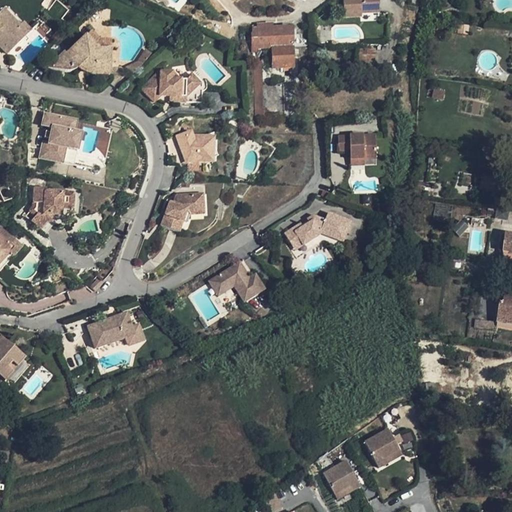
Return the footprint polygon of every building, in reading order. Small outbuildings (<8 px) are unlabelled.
[(342,0),(343,18),(361,18),(361,14),(379,14),(378,0),(342,0)] [(8,8),(4,11),(19,26),(23,23),(8,8)] [(0,47),(7,55),(27,35),(3,10),(0,12),(0,47)] [(19,26),(27,35),(31,31),(23,23),(19,26)] [(255,48),(271,48),(292,47),(291,28),(271,29),(271,25),(257,25),(257,29),(252,29),(252,35),(251,35),(252,52),(255,52),(255,48)] [(90,33),(85,37),(98,51),(99,41),(90,33)] [(64,53),(47,69),(68,72),(71,72),(74,71),(77,69),(84,73),(91,75),(109,76),(110,51),(98,51),(85,37),(66,55),(64,53)] [(98,51),(110,51),(110,42),(99,41),(98,51)] [(292,47),(271,48),(272,69),(292,68),(292,47)] [(359,49),(358,65),(373,65),(374,49),(359,49)] [(136,63),(142,66),(150,55),(144,50),(136,63)] [(125,68),(132,75),(142,66),(136,63),(125,68)] [(172,72),(159,72),(141,89),(154,102),(159,97),(159,96),(170,97),(185,97),(185,103),(202,104),(202,88),(191,75),(186,80),(172,80),(172,72)] [(264,119),(284,118),(283,83),(262,84),(264,119)] [(444,93),(434,90),(432,98),(443,101),(444,93)] [(74,132),(76,122),(44,115),(42,126),(52,128),(51,133),(50,139),(48,144),(43,143),(40,158),(62,163),(65,148),(70,149),(74,132)] [(74,132),(70,149),(77,151),(81,134),(74,132)] [(191,132),(175,137),(185,165),(193,162),(212,164),(214,138),(192,137),(191,132)] [(376,156),(376,137),(338,138),(339,152),(350,152),(351,160),(364,160),(364,156),(376,156)] [(494,192),(496,178),(485,177),(483,190),(494,192)] [(32,223),(40,230),(48,221),(50,221),(52,221),(53,220),(53,215),(60,216),(61,208),(72,209),(73,193),(46,191),(46,188),(34,187),(33,207),(31,209),(38,215),(32,223)] [(161,226),(178,233),(187,209),(203,208),(202,195),(177,196),(173,205),(169,203),(161,226)] [(425,221),(427,211),(420,210),(418,219),(425,221)] [(301,224),(284,234),(295,251),(322,235),(344,243),(352,223),(328,214),(325,221),(313,216),(314,222),(309,224),(303,228),(301,224)] [(12,239),(0,228),(0,270),(13,256),(4,248),(12,239)] [(511,235),(505,235),(501,273),(511,274),(511,235)] [(21,247),(12,239),(4,248),(13,256),(21,247)] [(218,275),(227,291),(237,286),(246,301),(267,289),(259,274),(252,277),(243,262),(218,275)] [(227,291),(218,275),(212,279),(221,295),(227,291)] [(90,287),(95,291),(102,283),(97,279),(90,287)] [(511,294),(504,293),(503,304),(499,303),(497,317),(511,319),(511,294)] [(126,314),(87,327),(95,349),(134,335),(126,314)] [(474,329),(495,331),(496,323),(475,320),(474,329)] [(131,328),(134,335),(126,338),(129,346),(144,340),(139,325),(131,328)] [(0,338),(0,378),(4,382),(25,358),(1,337),(0,338)] [(434,383),(426,384),(427,396),(435,396),(434,383)] [(388,431),(365,444),(379,469),(387,465),(385,460),(400,452),(397,446),(393,439),(388,431)] [(402,456),(400,452),(385,460),(387,465),(402,456)] [(360,487),(346,462),(335,468),(328,455),(317,463),(323,475),(335,496),(349,488),(352,492),(360,487)] [(349,488),(335,496),(337,500),(352,492),(349,488)] [(268,511),(276,511),(283,509),(274,492),(263,502),(268,511)]
